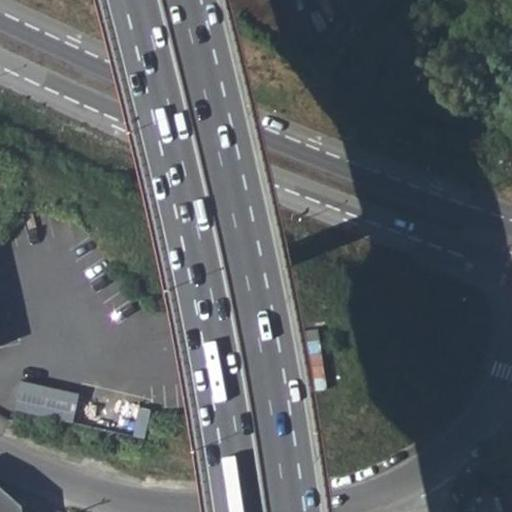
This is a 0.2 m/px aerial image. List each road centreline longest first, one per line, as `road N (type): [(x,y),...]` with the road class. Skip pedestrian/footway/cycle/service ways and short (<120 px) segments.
road 1 (residential): [(0,453),(77,489),(136,504),(253,510),(351,499),(397,486),(464,440),(489,408),(511,350)]
road 2 (primary): [(511,221),(305,144),(0,12)]
road 3 (primary): [(0,66),(288,190),(503,270)]
road 4 (trunk): [(144,0),(263,511)]
road 5 (trunk): [(317,511),(283,301),(212,0)]
